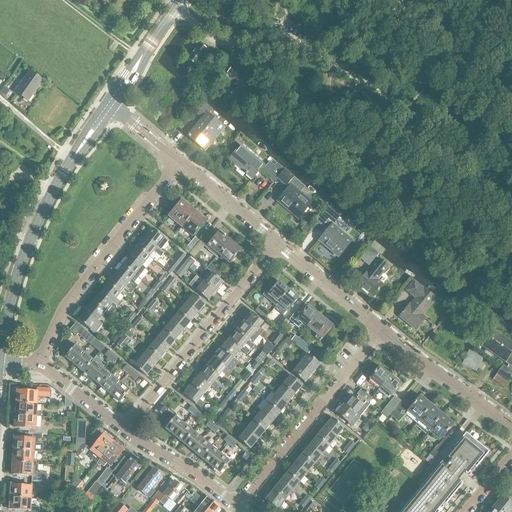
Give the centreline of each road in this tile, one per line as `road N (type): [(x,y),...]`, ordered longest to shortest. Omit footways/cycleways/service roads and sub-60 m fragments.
road 1 (tertiary): [(0,350),(34,228),(110,103)]
road 2 (residential): [(38,364),(69,299),(180,161)]
road 3 (residential): [(121,429),(276,242)]
road 4 (residential): [(242,509),(381,329)]
road 5 (residential): [(511,427),(381,329)]
road 6 (residential): [(242,509),(121,429)]
road 7 (residential): [(381,329),(276,242)]
road 8 (residential): [(276,242),(180,161)]
road 9 (tertiary): [(110,103),(179,0)]
